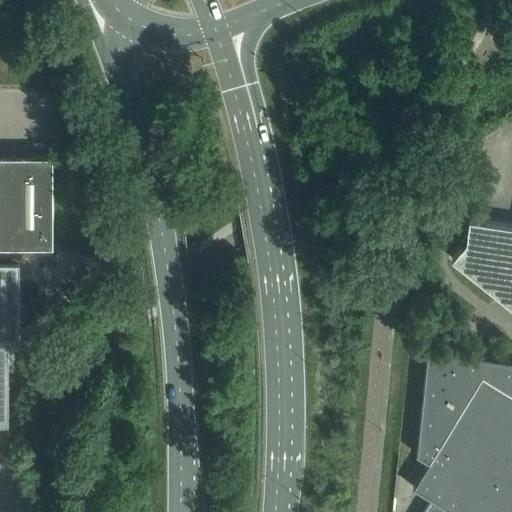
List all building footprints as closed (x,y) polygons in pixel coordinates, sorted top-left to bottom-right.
[(0,244),(13,245),(13,154),(0,154),(0,244)] [(53,245),(53,154),(13,154),(13,245),(53,245)] [(511,223),(469,217),(465,239),(451,257),(511,305),(511,223)] [(0,259),(0,421),(8,421),(8,341),(20,341),(20,259),(0,259)] [(511,511),(511,360),(427,348),(416,453),(428,460),(412,485),(432,497),(422,511),(511,511)]
